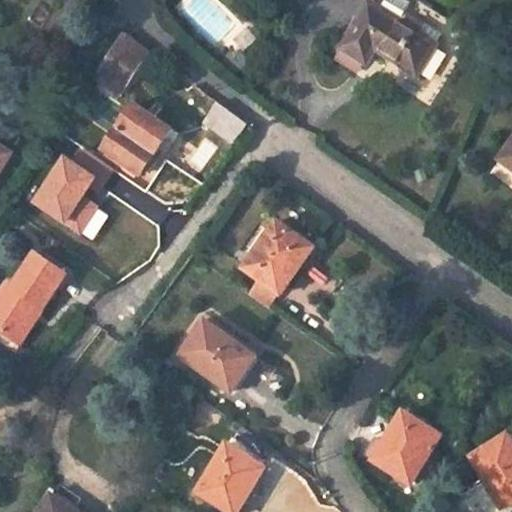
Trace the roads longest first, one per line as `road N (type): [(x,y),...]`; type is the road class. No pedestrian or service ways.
road 1 (unclassified): [(131,0),(315,169),(511,316)]
road 2 (unknown): [(273,134),(108,330),(25,403),(0,411)]
